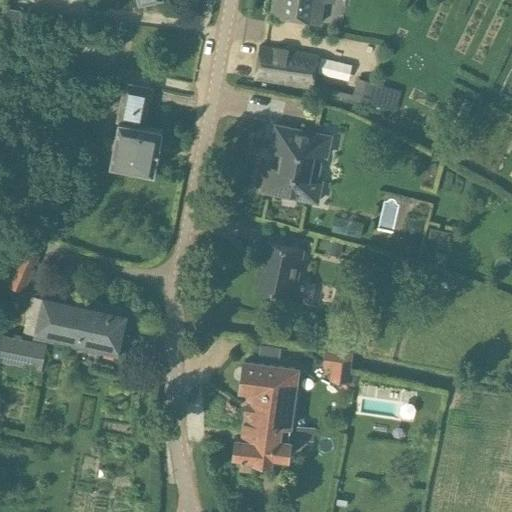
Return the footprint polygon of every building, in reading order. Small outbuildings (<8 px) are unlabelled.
[(273,0),(271,14),(322,23),(325,0),(273,0)] [(7,8),(3,35),(21,38),(25,10),(7,8)] [(321,57),(261,46),(255,79),(315,89),(321,57)] [(358,78),(352,99),(384,107),(389,86),(358,78)] [(152,87),(127,82),(111,163),(154,171),(163,128),(145,125),(152,87)] [(321,183),(315,182),(315,180),(320,154),(321,154),(321,153),(326,154),(330,136),(276,125),(271,149),(283,152),(282,156),(280,155),(278,164),(281,164),(280,168),(267,166),(263,190),(317,201),(321,183)] [(425,221),(408,217),(402,241),(419,245),(425,221)] [(431,226),(429,237),(446,240),(448,229),(431,226)] [(304,249),(265,240),(261,258),(265,260),(258,288),(293,296),(304,249)] [(341,253),(343,243),(332,241),(329,251),(341,253)] [(39,254),(15,246),(0,281),(23,291),(39,254)] [(416,264),(398,257),(393,277),(412,281),(416,264)] [(129,308),(45,289),(34,336),(118,354),(129,308)] [(48,340),(2,330),(0,340),(0,362),(41,371),(48,340)] [(259,355),(279,358),(281,347),(260,344),(259,355)] [(354,351),(326,347),(323,367),(332,368),(330,379),(354,383),(356,368),(351,367),(354,351)] [(244,421),(289,427),(298,368),(245,360),(241,390),(248,391),(244,421)] [(423,420),(439,422),(443,390),(427,388),(423,420)] [(289,427),(244,421),(241,438),(237,437),(235,455),(241,456),(239,471),(254,473),(256,458),(271,460),(272,454),(287,456),(290,439),(287,438),(289,427)] [(297,425),(296,438),(313,439),(315,427),(297,425)]
